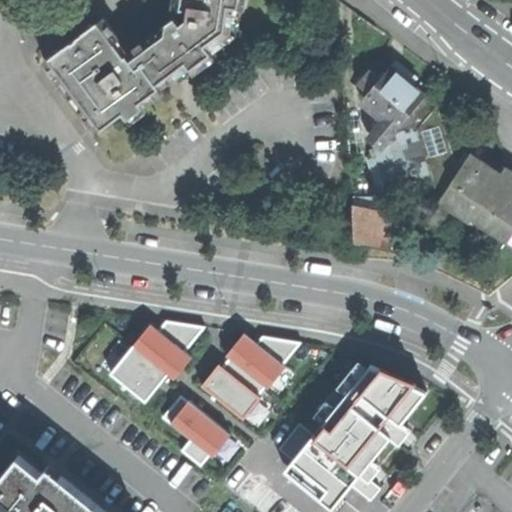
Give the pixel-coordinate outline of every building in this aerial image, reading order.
[(161,27),(162,28),(189,66),(194,72),(215,57),(209,48),(230,32),(234,6),(245,7),(245,0),(174,0),(174,6),(183,7),(182,14),(171,20),(161,27)] [(163,91),(160,87),(142,62),(137,66),(127,54),(125,56),(114,42),(119,38),(104,18),(77,37),(78,38),(73,42),(72,41),(46,61),(61,82),(65,79),(86,107),(82,110),(97,131),(123,112),(128,118),(163,91)] [(136,47),(127,54),(137,66),(142,62),(160,87),(189,66),(162,28),(136,47)] [(411,113),(427,93),(431,89),(412,73),(402,65),(392,66),(381,78),(370,92),(367,95),(368,106),(385,121),(397,130),(411,113)] [(370,92),(381,78),(372,70),(360,84),(370,92)] [(411,113),(418,134),(436,107),(439,103),(427,93),(411,113)] [(459,171),(436,107),(418,134),(423,149),(441,202),(445,205),(477,158),(471,154),(459,171)] [(397,130),(384,145),(379,147),(383,161),(413,153),(423,149),(418,134),(411,113),(397,130)] [(384,145),(397,130),(385,121),(375,133),(379,147),(384,145)] [(392,190),(421,182),(413,153),(383,161),(392,190)] [(445,205),(511,250),(511,247),(511,171),(507,168),(503,175),(477,158),(445,205)] [(356,244),(408,252),(397,216),(354,208),(356,244)] [(167,320),(160,329),(186,351),(206,326),(167,320)] [(152,323),(135,343),(169,372),(174,376),(181,368),(183,369),(193,357),(186,351),(160,329),(152,323)] [(287,365),(285,364),(257,342),(245,332),(227,354),(230,357),(266,386),(269,388),(287,365)] [(257,342),(285,364),(302,341),(263,335),(257,342)] [(169,372),(135,343),(111,372),(146,400),(169,372)] [(260,395),(266,386),(230,357),(223,366),(260,395)] [(347,394),(343,399),(392,436),(401,443),(412,430),(402,422),(428,391),(372,364),(368,368),(359,361),(338,387),(347,394)] [(262,396),(260,395),(223,366),(220,363),(202,385),(244,418),(262,396)] [(392,436),(343,399),(334,391),(315,415),(324,422),(315,434),(361,472),(371,480),(382,467),(373,459),(392,436)] [(172,423),(190,401),(182,394),(164,416),(172,423)] [(190,401),(172,423),(191,438),(211,454),(214,456),(232,433),(190,401)] [(294,459),(315,434),(300,422),(279,448),(294,459)] [(361,472),(315,434),(294,459),(341,497),(352,484),(361,472)] [(201,466),(211,454),(191,438),(182,450),(201,466)] [(93,511),(99,505),(74,484),(62,475),(62,476),(49,465),(42,472),(19,454),(0,478),(0,511),(93,511)] [(333,507),(341,497),(294,459),(286,469),(333,507)] [(361,472),(352,484),(371,500),(381,488),(371,480),(361,472)]
